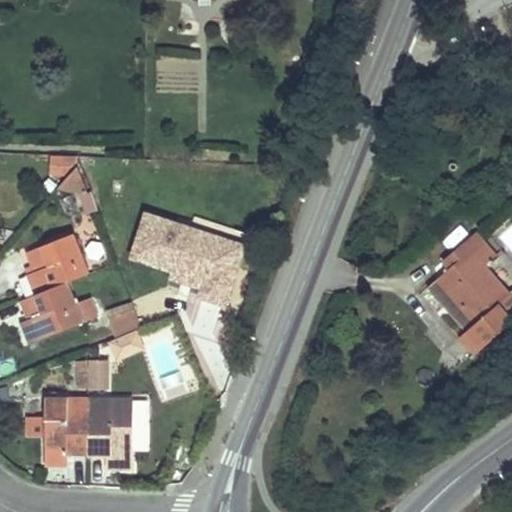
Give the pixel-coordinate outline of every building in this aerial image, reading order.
[(52,172),(65,173),(77,160),(53,159),(52,172)] [(78,168),(60,187),(87,194),(78,168)] [(133,183),(105,170),(95,193),(123,206),(133,183)] [(167,289),(230,308),(248,247),(145,215),(130,265),(170,277),(167,289)] [(475,233),(462,245),(468,253),(451,268),(438,279),(476,322),(465,331),(481,349),(511,322),(511,291),(510,293),(486,266),(496,257),(475,233)] [(28,275),(36,295),(69,283),(90,274),(73,234),(27,253),(34,272),(28,275)] [(462,245),(444,260),(451,268),(468,253),(462,245)] [(69,283),(36,295),(22,301),(29,320),(21,323),(30,344),(85,322),(69,283)] [(173,345),(150,349),(157,387),(180,383),(173,345)] [(152,368),(145,349),(116,360),(123,379),(152,368)] [(77,362),(78,392),(111,391),(111,362),(77,362)] [(0,404),(11,402),(8,389),(0,390),(0,404)] [(47,396),(46,418),(46,437),(46,465),(68,465),(68,455),(89,455),(88,399),(88,396),(47,396)] [(132,400),(88,399),(89,455),(109,455),(108,467),(131,467),(132,400)] [(46,418),(27,417),(27,437),(46,437),(46,418)]
